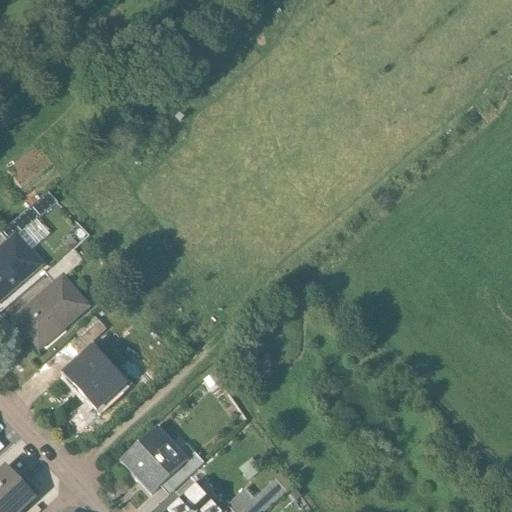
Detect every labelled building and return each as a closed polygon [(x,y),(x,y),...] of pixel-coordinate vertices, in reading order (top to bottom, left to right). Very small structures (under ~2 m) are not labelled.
[(46,197),(28,212),(36,222),(54,207),(46,197)] [(0,235),(0,238),(7,247),(17,239),(36,222),(28,212),(0,235)] [(0,306),(43,269),(17,239),(7,247),(0,253),(0,306)] [(73,254),(46,277),(54,287),(62,280),(81,263),(73,254)] [(88,310),(62,280),(54,287),(13,324),(39,353),(88,310)] [(107,333),(95,321),(83,331),(77,337),(89,350),(90,349),(107,333)] [(90,349),(89,350),(58,379),(98,422),(130,391),(90,349)] [(212,375),(202,384),(209,393),(220,384),(212,375)] [(186,463),(156,430),(120,463),(150,496),(160,487),(186,463)] [(186,463),(160,487),(168,497),(174,492),(191,476),(203,465),(194,456),(186,463)] [(0,511),(26,511),(36,503),(6,470),(0,474),(0,511)] [(174,492),(182,500),(197,485),(198,484),(191,476),(174,492)] [(256,498),(246,488),(226,506),(232,511),(263,511),(290,487),(280,476),(256,498)] [(217,502),(226,494),(211,479),(202,487),(217,502)] [(222,511),(197,485),(182,500),(169,511),(222,511)]
